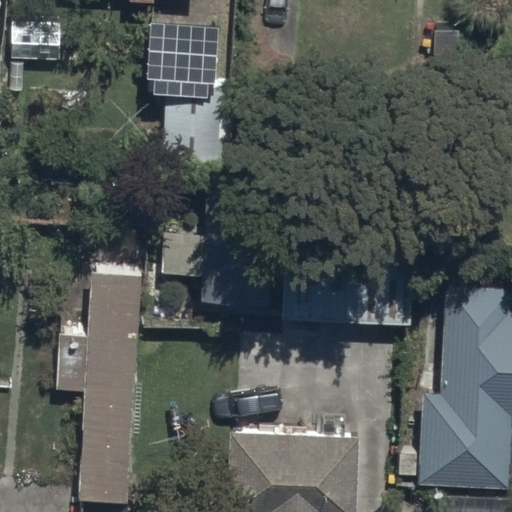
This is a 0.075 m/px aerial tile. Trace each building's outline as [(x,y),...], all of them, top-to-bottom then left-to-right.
[(232,82),(161,80),(159,155),(230,157),(232,82)] [(268,180),(202,180),(201,228),(158,227),(158,270),(202,270),(202,294),(268,295),(268,180)] [(283,218),(277,312),(408,320),(414,226),(283,218)] [(138,268),(88,266),(85,330),(57,328),(55,383),(81,384),(76,491),(128,493),(138,268)] [(511,273),(426,268),(414,462),(507,467),(511,398),(511,397),(511,273)] [(354,511),(358,428),(227,423),(224,508),(258,510),(257,511),(354,511)]
